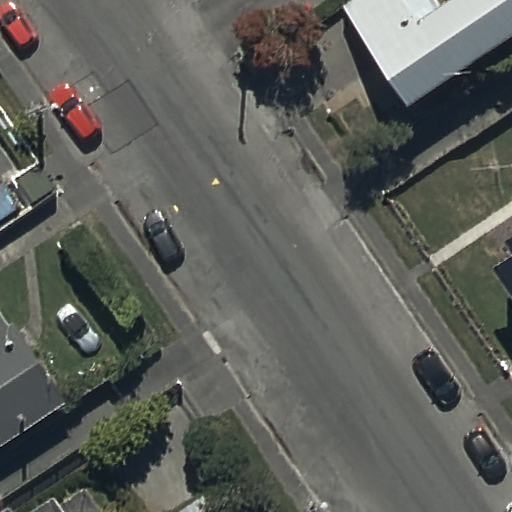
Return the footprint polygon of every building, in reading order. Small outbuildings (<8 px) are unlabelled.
[(411,117),(414,115),(511,50),(511,0),(455,0),(438,12),(429,0),(363,0),(343,14),(411,117)] [(508,252),(487,266),(511,302),(511,233),(500,241),(508,252)] [(0,457),(67,413),(11,328),(6,331),(0,322),(0,457)] [(234,511),(221,491),(187,511),(234,511)] [(93,511),(84,498),(62,511),(60,511),(56,506),(46,511),(6,511),(93,511)]
